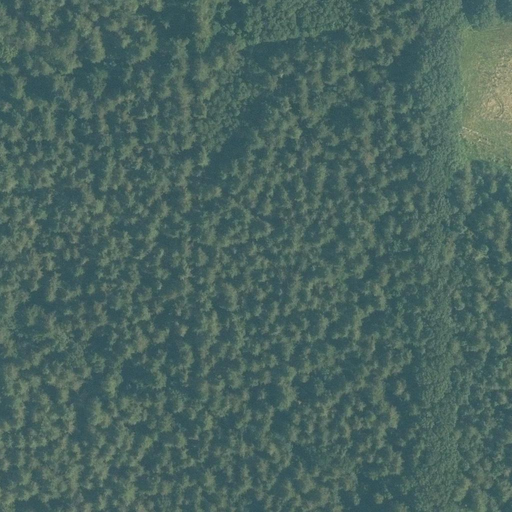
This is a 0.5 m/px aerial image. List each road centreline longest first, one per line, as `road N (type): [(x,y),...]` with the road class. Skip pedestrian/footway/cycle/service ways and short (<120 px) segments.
road 1 (track): [(428,478),(427,0)]
road 2 (track): [(0,67),(427,7)]
road 3 (track): [(186,0),(191,375)]
road 4 (track): [(191,375),(511,511)]
road 5 (track): [(0,293),(191,375)]
